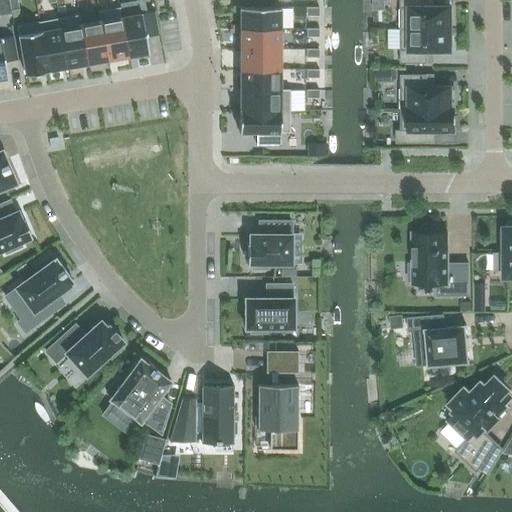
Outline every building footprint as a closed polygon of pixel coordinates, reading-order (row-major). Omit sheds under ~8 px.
[(17,0),(8,0),(11,9),(19,8),(17,0)] [(400,0),(401,28),(451,28),(451,6),(427,6),(427,0),(400,0)] [(128,56),(121,16),(122,16),(120,7),(119,7),(99,11),(98,11),(100,20),(101,20),(108,60),(128,56)] [(240,7),(240,28),(280,28),(280,7),(240,7)] [(319,7),(306,7),(306,15),(319,15),(319,7)] [(121,16),(128,56),(134,55),(135,55),(149,52),(146,36),(158,34),(154,10),(122,16),(121,16)] [(88,63),(80,23),(81,23),(80,14),(79,14),(59,17),(67,67),(88,63)] [(67,67),(59,17),(39,21),(47,70),(48,70),(67,67)] [(108,60),(101,20),(100,20),(81,23),(80,23),(88,63),(108,60)] [(47,70),(39,21),(17,25),(18,34),(24,66),(25,75),(48,71),(48,70),(47,70)] [(280,49),(280,28),(240,28),(240,49),(280,49)] [(319,28),(306,28),(307,37),(319,36),(319,28)] [(427,50),(451,50),(451,28),(401,28),(401,62),(427,62),(427,50)] [(0,37),(0,78),(8,77),(6,67),(5,61),(17,59),(13,35),(0,37)] [(280,69),(280,49),(240,49),(240,69),(280,69)] [(319,49),(306,49),(307,57),(319,57),(319,49)] [(280,88),(280,69),(240,69),(240,89),(280,89),(280,88)] [(319,69),(307,69),(307,77),(319,77),(319,69)] [(401,74),(401,107),(455,107),(455,90),(451,90),(451,86),(427,86),(427,74),(401,74)] [(290,89),(280,88),(280,89),(240,89),(240,109),(240,110),(290,110),(290,89)] [(319,89),(307,89),(307,98),(319,98),(319,89)] [(455,130),(455,107),(401,107),(401,129),(396,129),(396,142),(428,142),(428,130),(455,130)] [(290,132),(290,110),(240,110),(240,109),(239,109),(239,132),(256,132),(256,145),(280,145),(280,132),(290,132)] [(14,183),(16,182),(15,180),(7,163),(7,162),(7,161),(6,161),(2,151),(2,149),(0,149),(0,188),(14,183)] [(10,199),(0,203),(0,250),(4,249),(5,253),(21,246),(19,242),(30,237),(31,237),(32,237),(24,218),(23,219),(22,220),(18,210),(15,211),(10,199)] [(291,264),(291,220),(259,220),(259,234),(250,234),(250,244),(249,244),(247,244),(247,264),(249,264),(249,263),(252,263),(252,268),(268,268),(268,264),(291,264)] [(511,227),(505,228),(505,232),(501,232),(501,248),(505,248),(505,276),(511,275),(511,227)] [(421,232),(412,232),(412,263),(408,263),(408,280),(412,281),(412,283),(436,283),(436,295),(468,295),(468,263),(447,263),(447,232),(438,232),(438,228),(421,228),(421,232)] [(52,260),(49,256),(36,266),(38,270),(33,274),(24,280),(15,287),(33,310),(17,321),(25,331),(61,305),(54,296),(72,283),(73,282),(67,273),(55,257),(54,258),(52,260)] [(25,263),(16,270),(24,280),(33,274),(25,263)] [(292,297),(292,283),(266,284),(266,298),(247,297),(245,297),(245,299),(245,309),(245,311),(245,326),(245,328),(247,328),(250,328),(250,332),(266,332),(266,327),(293,327),(293,297),(292,297)] [(445,327),(444,314),(408,317),(409,331),(426,329),(429,365),(434,365),(434,370),(451,369),(450,363),(470,361),(466,325),(445,327)] [(75,324),(45,350),(56,362),(66,352),(86,374),(108,355),(111,358),(123,347),(120,344),(122,342),(124,341),(122,339),(122,340),(110,326),(109,324),(107,326),(101,319),(85,334),(75,324)] [(257,426),(257,429),(270,429),(269,449),(298,449),(298,384),(277,384),(277,372),(298,373),(298,350),(266,350),(266,372),(271,372),(271,384),(257,384),(257,393),(257,416),(255,416),(255,426),(257,426)] [(139,359),(122,381),(117,377),(106,391),(112,395),(111,396),(109,398),(111,400),(111,399),(138,420),(140,421),(142,419),(141,419),(142,418),(161,433),(161,432),(170,404),(170,403),(159,395),(169,382),(171,380),(169,379),(142,359),(142,358),(140,357),(138,359),(139,359)] [(499,418),(496,415),(511,398),(511,397),(505,391),(507,389),(496,377),(486,387),(482,383),(471,395),(465,389),(452,404),(457,409),(448,419),(468,438),(456,451),(477,470),(495,442),(482,430),(486,425),(489,428),(499,418)] [(181,402),(169,444),(233,445),(233,389),(201,388),(201,402),(181,402)] [(158,463),(165,439),(146,434),(140,458),(158,463)]
